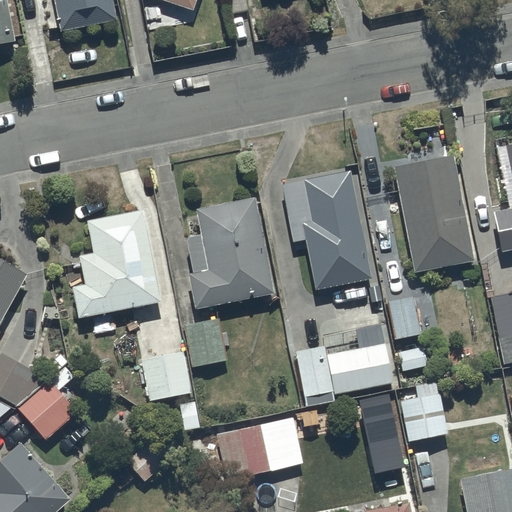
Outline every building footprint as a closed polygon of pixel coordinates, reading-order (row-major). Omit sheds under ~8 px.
[(0,0),(0,49),(15,47),(5,0),(0,0)] [(112,0),(52,0),(60,37),(117,25),(112,0)] [(198,0),(143,0),(193,17),(198,0)] [(511,201),(511,210),(495,214),(501,249),(511,247),(511,141),(501,143),(511,201)] [(453,157),(393,169),(413,274),(473,262),(453,157)] [(351,171),(303,180),(312,222),(303,224),(316,290),(373,278),(351,171)] [(208,270),(188,275),(195,309),(272,292),(252,202),(196,214),(208,270)] [(142,207),(85,218),(94,261),(70,266),(80,314),(160,298),(142,207)] [(0,321),(24,276),(0,262),(0,321)] [(511,292),(493,297),(508,365),(511,363),(511,292)] [(419,339),(413,302),(390,306),(396,344),(419,339)] [(219,323),(183,329),(192,371),(226,365),(219,323)] [(381,344),(326,355),(334,392),(389,381),(381,344)] [(423,350),(398,356),(402,375),(428,369),(423,350)] [(0,397),(20,409),(50,384),(1,353),(0,354),(0,397)] [(192,397),(184,356),(141,365),(149,406),(192,397)] [(50,384),(20,409),(45,438),(75,413),(50,384)] [(438,394),(402,402),(410,441),(447,433),(438,394)] [(195,405),(179,408),(184,435),(200,431),(195,405)] [(293,421),(217,438),(227,484),(304,467),(293,421)] [(182,453),(163,432),(126,466),(144,486),(182,453)] [(0,511),(53,511),(69,499),(18,443),(0,459),(0,511)] [(399,469),(378,453),(364,470),(385,487),(399,469)] [(511,511),(511,471),(460,481),(466,511),(511,511)]
